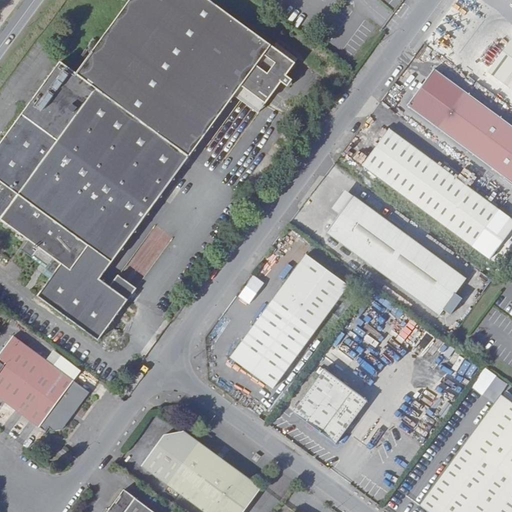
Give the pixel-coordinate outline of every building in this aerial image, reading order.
[(16,246),(40,263),(47,268),(43,273),(31,290),(91,334),(128,284),(111,270),(103,280),(95,274),(228,89),(235,80),(259,98),(275,76),(281,80),(285,75),(280,70),(289,58),(266,42),(209,0),(126,0),(74,70),(58,59),(0,138),(0,218),(24,236),(16,246)] [(494,12),(487,7),(472,29),(466,24),(460,31),(464,34),(459,40),(461,41),(457,47),(476,61),(490,43),(487,40),(495,28),(487,21),(494,12)] [(511,35),(487,70),(511,87),(511,35)] [(269,37),(266,42),(289,58),(291,53),(269,37)] [(511,126),(433,69),(406,104),(511,182),(511,126)] [(235,80),(228,89),(253,107),(259,98),(235,80)] [(511,221),(388,128),(361,165),(488,259),(511,227),(511,221)] [(204,150),(218,161),(235,139),(226,132),(219,140),(215,136),(204,150)] [(331,208),(340,215),(353,195),(345,190),(331,208)] [(353,195),(340,215),(326,233),(439,315),(443,310),(450,314),(462,299),(456,294),(466,279),(353,195)] [(255,211),(263,201),(254,196),(247,205),(255,211)] [(307,256),(232,358),(274,389),(350,286),(307,256)] [(47,268),(40,263),(36,268),(43,273),(47,268)] [(93,390),(84,383),(79,380),(51,358),(17,333),(0,356),(0,395),(47,430),(51,426),(56,430),(67,428),(95,391),(93,390)] [(51,358),(79,380),(84,370),(57,350),(51,358)] [(363,376),(343,361),(337,369),(356,384),(363,376)] [(489,386),(496,374),(484,368),(479,376),(485,379),(483,383),(489,386)] [(326,369),(294,413),(338,445),(370,401),(326,369)] [(124,381),(128,384),(134,376),(129,374),(124,381)] [(87,381),(84,383),(93,390),(95,387),(87,381)] [(511,511),(511,406),(500,398),(422,505),(430,511),(511,511)] [(142,465),(205,511),(213,511),(241,473),(225,461),(219,457),(186,431),(165,435),(142,465)] [(243,511),(261,488),(241,473),(213,511),(243,511)] [(155,511),(124,488),(107,511),(155,511)]
